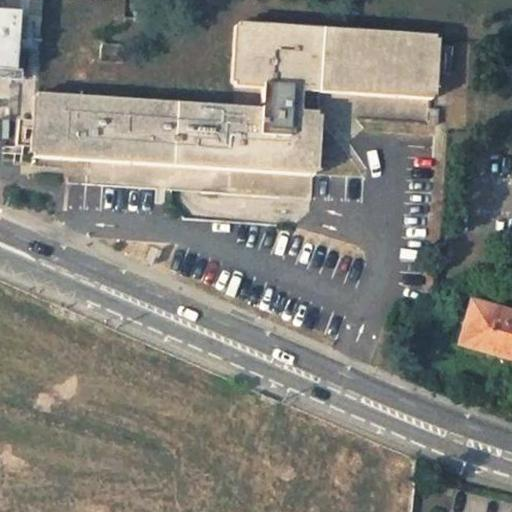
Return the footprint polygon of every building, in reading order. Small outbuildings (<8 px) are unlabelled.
[(37,48),(40,0),(0,0),(0,72),(18,74),(20,52),(27,52),(27,47),(37,48)] [(260,88),(316,89),(428,97),(433,38),(234,25),(230,86),(260,88)] [(309,199),(316,90),(260,88),(259,111),(33,97),(32,115),(22,115),(20,140),(30,141),(29,155),(67,158),(66,173),(65,183),(159,189),(309,199)] [(432,290),(427,287),(423,297),(429,298),(432,290)] [(511,358),(511,317),(471,305),(458,348),(511,363),(511,358)] [(394,511),(399,466),(297,424),(278,511),(394,511)]
